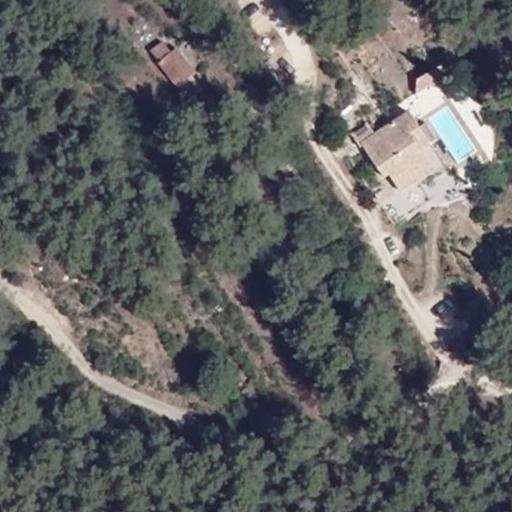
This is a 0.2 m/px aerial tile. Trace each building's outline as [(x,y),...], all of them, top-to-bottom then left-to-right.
[(188,50),(191,48),(169,19),(160,26),(155,20),(147,26),(186,76),(200,65),(188,50)] [(430,72),(412,82),(418,93),(436,84),(430,72)] [(435,170),(407,123),(401,114),(381,127),(386,134),(361,149),(380,180),(388,175),(399,193),(435,170)] [(424,127),(417,117),(407,123),(413,133),(424,127)] [(453,172),(424,127),(413,133),(435,170),(399,193),(405,202),(453,172)] [(281,421),(273,405),(256,412),(263,429),(281,421)]
